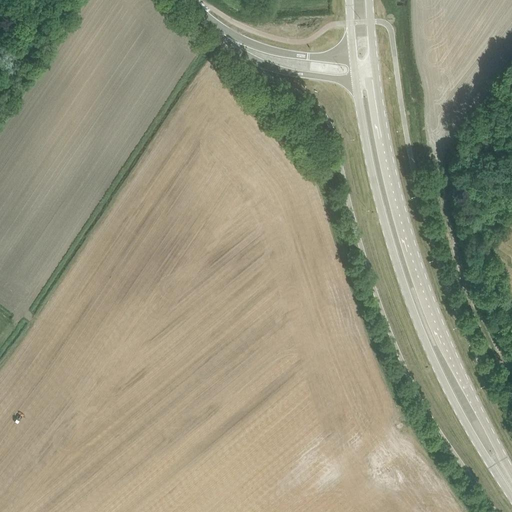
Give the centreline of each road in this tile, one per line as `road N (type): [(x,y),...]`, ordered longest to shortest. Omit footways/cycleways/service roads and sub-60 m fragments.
road 1 (primary): [(503,472),(405,228),(374,66)]
road 2 (primary): [(356,80),(383,219),(420,330),(482,451),(503,472)]
road 3 (track): [(507,366),(481,323),(440,189)]
road 4 (tertiary): [(224,34),(277,69),(356,80)]
road 5 (tertiary): [(353,61),(279,53),(224,34)]
